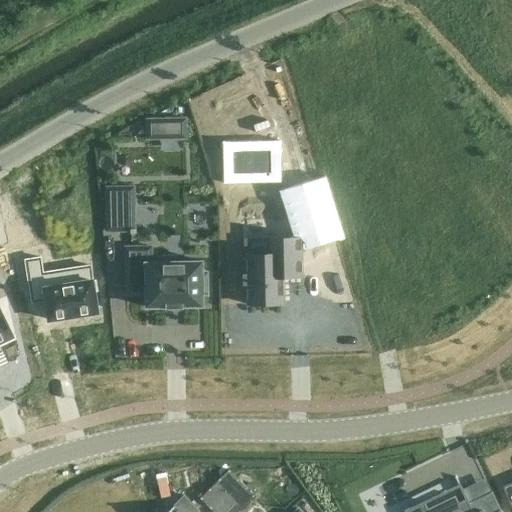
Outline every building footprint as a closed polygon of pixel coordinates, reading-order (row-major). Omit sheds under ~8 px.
[(184,119),(146,119),(147,139),(185,139),(184,119)] [(272,149),(232,150),(233,174),(273,173),(272,149)] [(134,187),(107,188),(107,232),(131,231),(131,232),(131,233),(136,233),(136,229),(135,229),(134,187)] [(319,187),(290,196),(302,234),(302,242),(334,232),(319,187)] [(247,273),(243,273),(243,285),(248,285),(248,304),(284,304),(283,277),(302,276),(302,237),(244,238),(244,255),(247,255),(247,273)] [(151,246),(125,247),(126,295),(147,294),(147,304),(146,304),(147,307),(149,307),(149,306),(165,306),(165,307),(168,307),(168,306),(171,306),(179,305),(179,306),(182,306),(182,307),(184,307),(184,306),(201,305),(201,306),(203,306),(203,303),(202,294),(208,294),(207,272),(202,272),(201,264),(202,264),(202,261),(199,261),(183,262),(183,256),(163,256),(164,263),(151,263),(151,246)] [(43,271),(28,274),(32,301),(48,299),(51,319),(98,311),(93,278),(91,279),(89,265),(72,268),(74,281),(46,286),(43,271)] [(0,340),(11,335),(0,311),(0,340)] [(231,470),(203,498),(217,511),(245,511),(260,498),(231,470)] [(511,482),(503,487),(511,507),(511,482)] [(184,495),(167,511),(196,511),(199,509),(184,495)]
